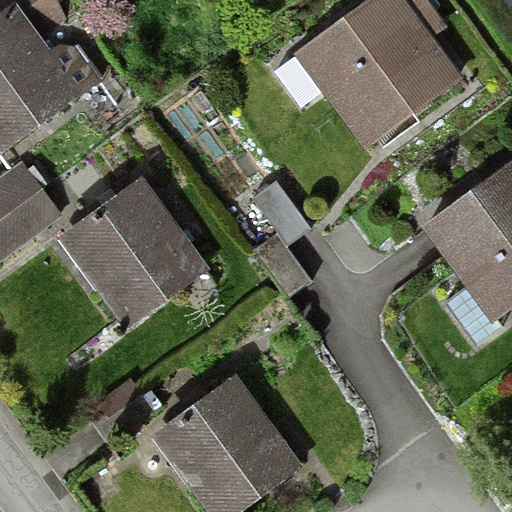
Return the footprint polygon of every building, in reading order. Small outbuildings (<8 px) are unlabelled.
[(0,0),(0,125),(9,137),(99,71),(45,0),(0,0)] [(374,128),(477,60),(437,0),(345,0),(306,26),(374,128)] [(511,300),(511,145),(432,198),(504,306),(511,300)] [(0,219),(36,194),(20,171),(0,185),(0,219)] [(148,172),(57,237),(124,331),(215,266),(148,172)] [(279,182),(254,200),(277,231),(287,245),(312,227),(279,182)] [(36,194),(0,219),(0,256),(54,217),(36,194)] [(277,231),(252,248),(288,300),(312,283),(287,245),(277,231)] [(241,370),(150,436),(205,511),(245,511),(310,466),(241,370)] [(147,381),(92,421),(109,445),(164,405),(147,381)]
